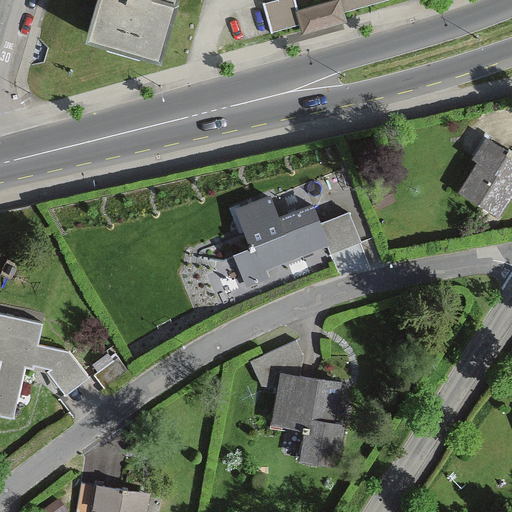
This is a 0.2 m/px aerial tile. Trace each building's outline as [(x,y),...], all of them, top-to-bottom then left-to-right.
[(176,0),(96,0),(87,32),(161,54),(176,0)] [(299,22),(295,8),(293,0),(265,0),(262,1),(270,30),(299,22)] [(340,11),(336,0),(322,0),(295,8),(299,22),(301,29),(321,24),(342,18),(340,11)] [(336,0),(340,11),(380,0),(336,0)] [(511,147),(486,131),(472,154),(478,158),(459,189),(499,214),(511,192),(511,147)] [(278,211),(270,190),(232,205),(241,229),(247,243),(233,249),(247,284),(269,276),(265,266),(326,242),(330,241),(321,218),(313,197),(278,211)] [(350,207),(321,218),(330,241),(326,242),(330,252),(362,240),(350,207)] [(41,317),(0,307),(0,356),(2,357),(0,364),(0,413),(14,416),(24,373),(27,363),(44,367),(66,395),(92,375),(70,347),(36,339),(41,317)] [(263,382),(277,383),(280,365),(311,370),(297,337),(249,359),(263,382)] [(311,370),(280,365),(277,383),(272,419),(304,423),(300,454),(339,459),(345,417),(337,416),(343,374),(331,372),(311,370)] [(147,488),(97,479),(92,504),(98,505),(97,511),(147,511),(151,489),(147,488)] [(58,497),(43,508),(46,511),(62,511),(67,509),(58,497)]
